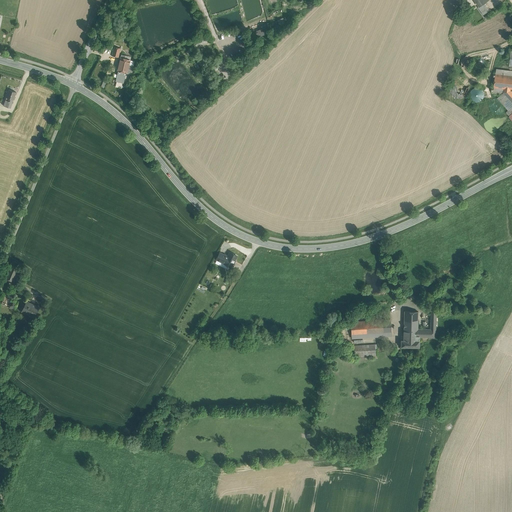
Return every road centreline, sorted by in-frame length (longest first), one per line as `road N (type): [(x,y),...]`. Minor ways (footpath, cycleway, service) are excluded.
road 1 (secondary): [(511,170),(382,234),(335,246),(279,247),(205,212),(130,128),(73,84)]
road 2 (unclassified): [(73,84),(0,267)]
road 3 (track): [(161,396),(241,272)]
